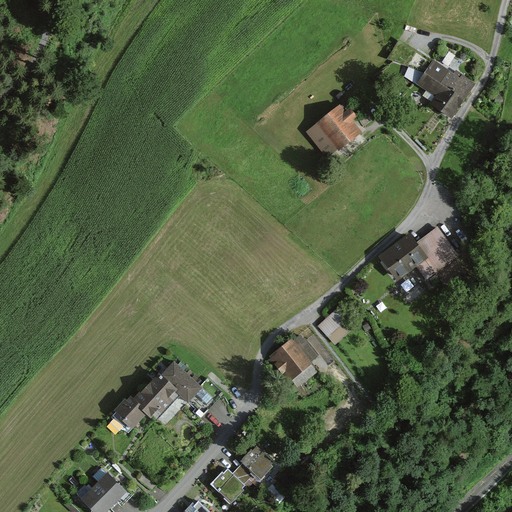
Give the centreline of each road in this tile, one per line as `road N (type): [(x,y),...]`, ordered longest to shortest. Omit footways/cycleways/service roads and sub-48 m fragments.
road 1 (track): [(508,0),(491,64),(434,159),(428,195),(409,222),(304,316)]
road 2 (residential): [(254,404),(158,511)]
